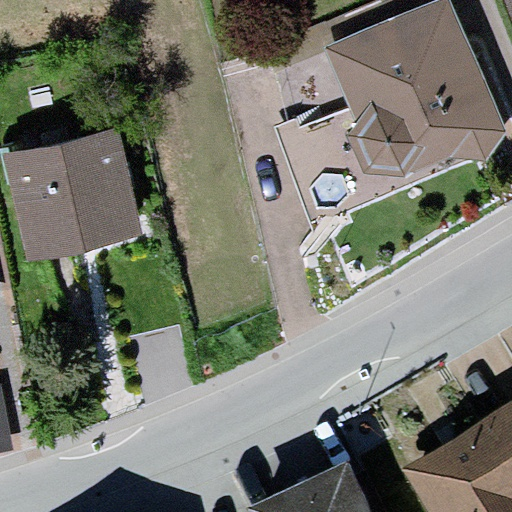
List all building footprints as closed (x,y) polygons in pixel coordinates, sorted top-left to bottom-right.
[(450,0),(425,0),(325,41),(356,116),(346,132),(362,168),(405,175),(450,155),(485,157),(506,127),(450,0)] [(118,121),(2,148),(26,255),(141,228),(118,121)] [(1,381),(0,381),(0,449),(12,447),(1,381)] [(511,511),(511,420),(412,480),(431,511),(511,511)] [(362,511),(345,476),(259,511),(362,511)]
